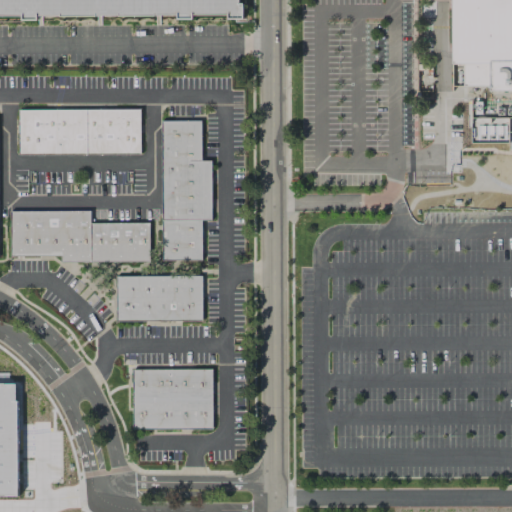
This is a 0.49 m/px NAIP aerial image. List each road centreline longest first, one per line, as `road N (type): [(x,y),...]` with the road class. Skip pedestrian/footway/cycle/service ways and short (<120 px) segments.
road 1 (residential): [(272,0),(272,511)]
road 2 (residential): [(272,497),(250,484),(119,481),(102,413),(69,357),(0,299)]
road 3 (residential): [(0,333),(45,372),(71,411),(96,510)]
road 4 (residential): [(96,510),(252,511),(272,497)]
